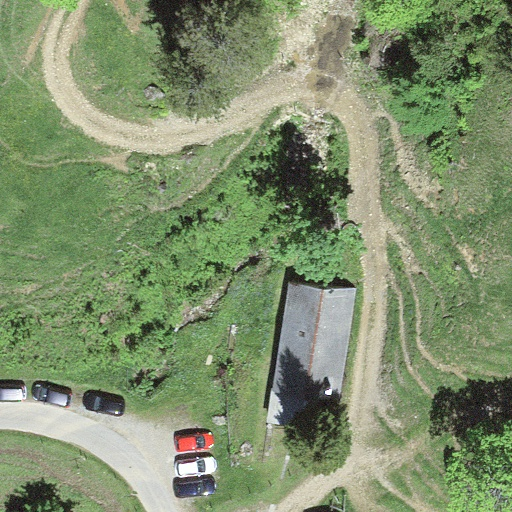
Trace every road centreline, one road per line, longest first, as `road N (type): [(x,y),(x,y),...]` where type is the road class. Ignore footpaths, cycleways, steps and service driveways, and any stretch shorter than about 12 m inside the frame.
road 1 (residential): [(0,419),(86,416),(140,451),(169,511)]
road 2 (track): [(63,0),(0,124)]
